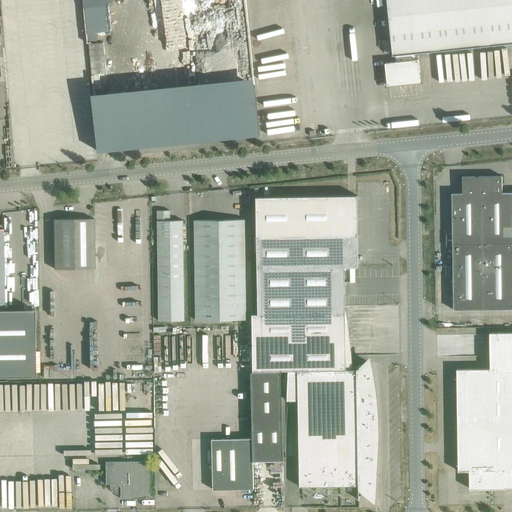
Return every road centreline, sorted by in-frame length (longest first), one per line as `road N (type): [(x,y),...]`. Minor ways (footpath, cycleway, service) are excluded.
road 1 (unclassified): [(0,189),(414,148)]
road 2 (unclassified): [(421,511),(414,148)]
road 3 (unknown): [(418,357),(392,357),(381,366),(382,511)]
road 4 (unknown): [(343,118),(511,100)]
road 5 (unknown): [(343,118),(365,84),(355,0)]
